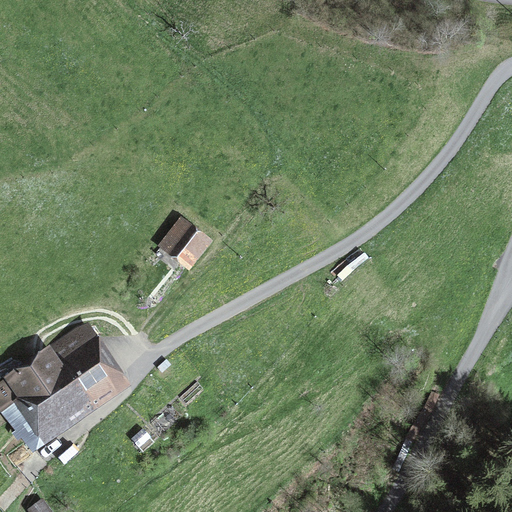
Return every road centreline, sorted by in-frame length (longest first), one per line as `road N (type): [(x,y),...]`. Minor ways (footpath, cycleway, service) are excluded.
road 1 (track): [(511,69),(392,213),(171,344),(129,387)]
road 2 (track): [(373,511),(511,298)]
road 3 (track): [(0,355),(67,321),(120,320),(158,356)]
